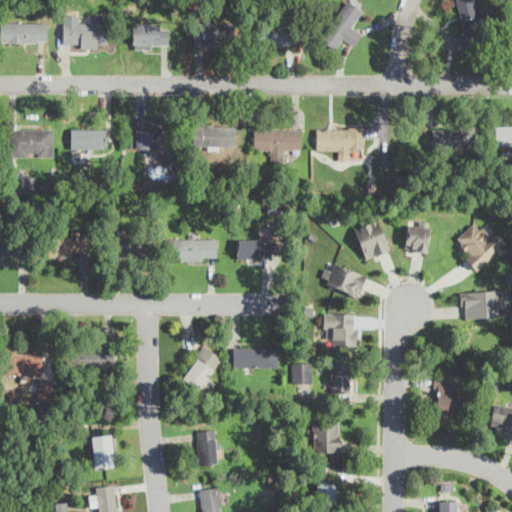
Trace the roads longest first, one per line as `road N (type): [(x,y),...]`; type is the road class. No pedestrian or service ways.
road 1 (residential): [(0,83),(511,83)]
road 2 (residential): [(0,302),(281,302)]
road 3 (residential): [(160,511),(145,302)]
road 4 (residential): [(393,511),(396,332),(409,305)]
road 5 (residential): [(511,483),(468,459),(395,452)]
